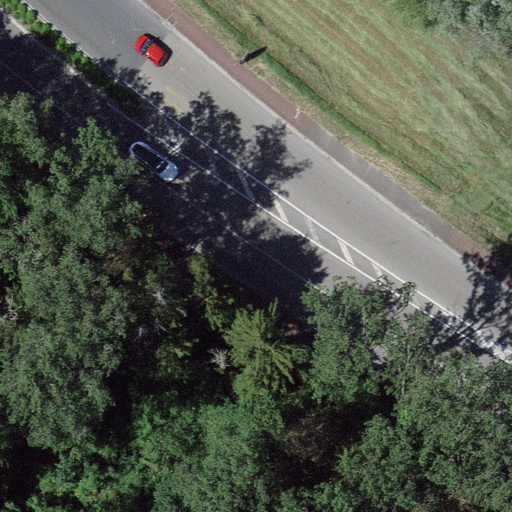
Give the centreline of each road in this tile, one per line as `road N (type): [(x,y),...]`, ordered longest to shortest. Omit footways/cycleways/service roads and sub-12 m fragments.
road 1 (secondary): [(0,60),(93,135),(229,206),(329,239)]
road 2 (secondary): [(329,239),(82,0)]
road 3 (secondary): [(329,239),(511,362)]
